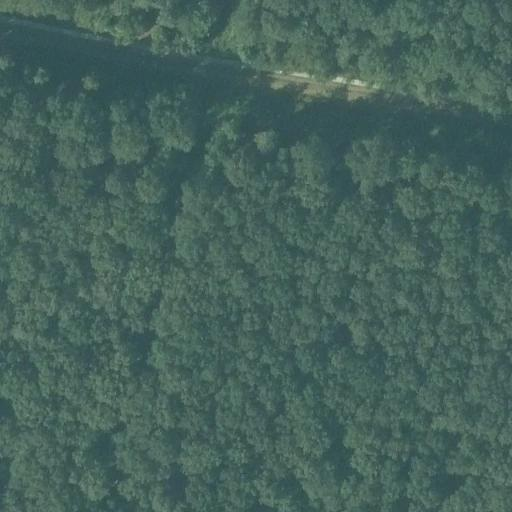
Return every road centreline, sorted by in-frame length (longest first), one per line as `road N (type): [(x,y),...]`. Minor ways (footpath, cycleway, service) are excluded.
road 1 (track): [(109,511),(216,73)]
road 2 (track): [(216,73),(511,120)]
road 3 (track): [(0,30),(162,63)]
